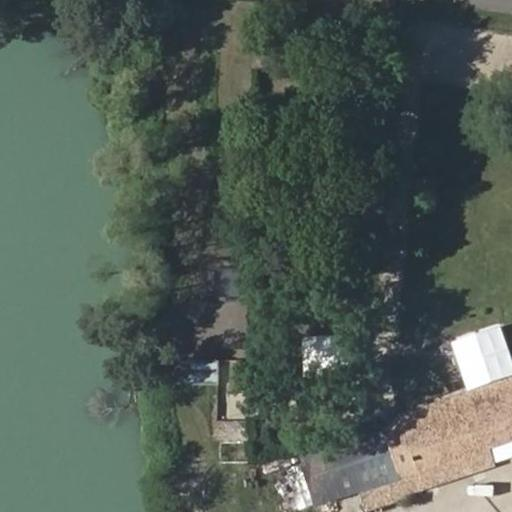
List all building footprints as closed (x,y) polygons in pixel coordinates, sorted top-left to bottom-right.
[(300,335),(301,369),(329,368),(327,334),(300,335)] [(218,382),(218,357),(184,357),(184,382),(218,382)] [(404,412),(385,418),(401,470),(407,487),(475,466),(471,454),(494,447),(511,441),(511,374),(403,410),(404,412)] [(214,437),(250,437),(251,380),(214,380),(214,437)] [(363,482),(401,470),(385,418),(299,445),(315,497),(363,482)] [(475,466),(498,459),(494,447),(471,454),(475,466)] [(407,487),(401,470),(363,482),(371,508),(410,496),(407,487)]
